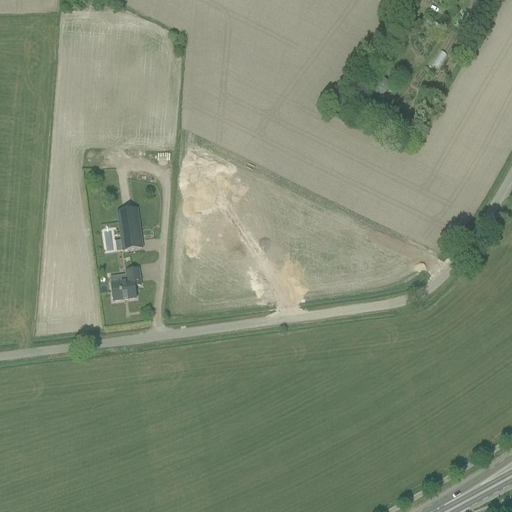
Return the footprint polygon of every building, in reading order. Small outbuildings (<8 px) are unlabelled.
[(477,0),(470,15),(481,21),(491,3),(485,0),(477,0)] [(87,151),(168,155),(172,66),(138,65),(136,120),(120,119),(123,61),(163,63),(165,30),(71,27),(70,58),(77,58),(76,68),(91,69),(87,151)] [(439,52),(431,65),(439,70),(447,56),(439,52)] [(366,89),(382,98),(391,84),(375,75),(366,89)] [(137,210),(117,213),(122,253),(143,250),(137,210)] [(113,300),(113,303),(136,300),(134,288),(141,287),(138,270),(125,272),(127,284),(111,286),(112,294),(111,296),(111,299),(113,300)]
